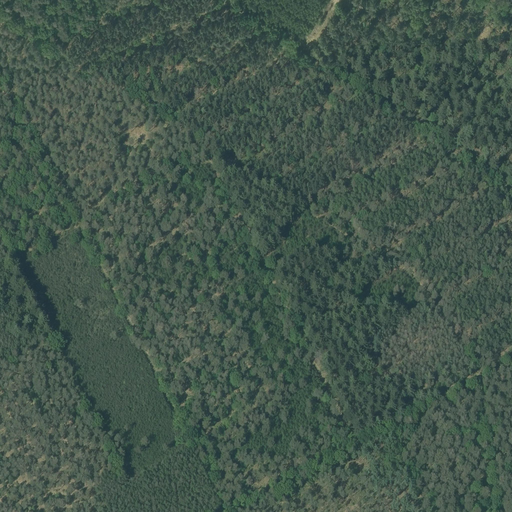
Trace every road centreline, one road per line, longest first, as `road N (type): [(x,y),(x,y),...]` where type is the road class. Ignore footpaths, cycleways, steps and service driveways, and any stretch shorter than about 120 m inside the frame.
road 1 (track): [(203,142),(361,452)]
road 2 (track): [(229,0),(511,190)]
road 3 (track): [(230,511),(78,216)]
road 4 (track): [(203,142),(0,12)]
road 5 (track): [(406,264),(357,244),(203,142)]
road 6 (track): [(78,216),(0,62)]
road 7 (track): [(511,372),(361,452)]
road 8 (track): [(203,142),(78,216)]
road 9 (track): [(361,452),(244,511)]
